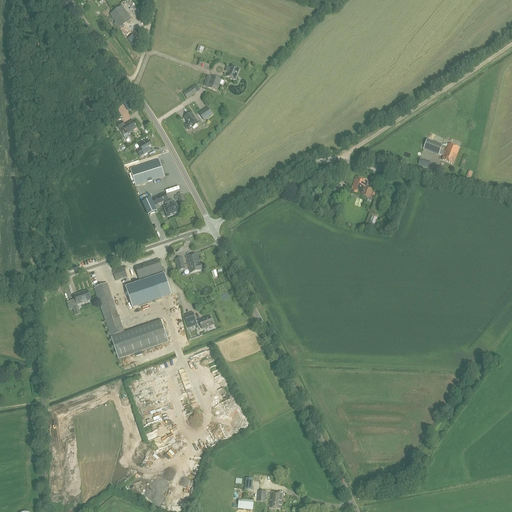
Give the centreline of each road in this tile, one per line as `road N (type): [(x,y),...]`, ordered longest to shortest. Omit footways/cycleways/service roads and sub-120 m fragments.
road 1 (unclassified): [(511,196),(331,159),(212,226)]
road 2 (tertiary): [(357,511),(212,226)]
road 3 (tertiary): [(212,226),(137,92),(67,0)]
road 4 (unclassified): [(44,511),(33,287)]
road 5 (track): [(511,44),(338,159)]
road 6 (unclassified): [(33,287),(212,226)]
road 7 (unknown): [(184,360),(210,413),(199,428),(184,428),(176,416),(169,377),(177,362)]
road 8 (unknown): [(103,263),(128,310),(161,311),(184,360)]
